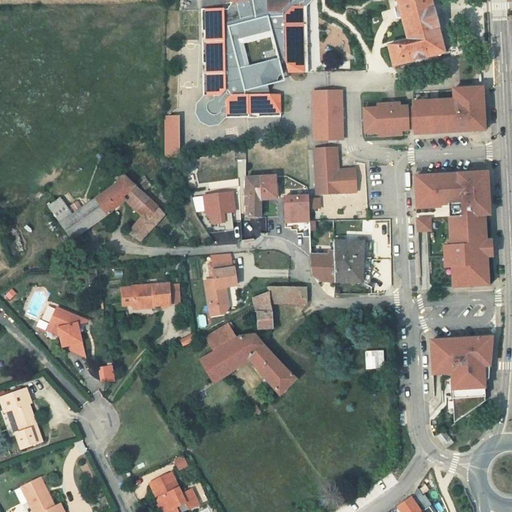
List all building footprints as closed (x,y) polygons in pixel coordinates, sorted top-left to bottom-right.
[(262,12),(249,15),(248,9),(245,0),(231,0),(234,12),(236,17),(219,21),(219,15),(218,0),(199,1),(199,22),(194,22),(194,34),(199,34),(199,54),(195,54),(195,66),(200,66),(201,88),(208,88),(208,92),(203,92),(200,93),(198,95),(196,97),(195,100),(195,102),(196,105),(197,107),(198,109),(201,110),(203,111),(206,111),(209,111),(211,109),(213,107),(214,105),(215,103),(218,103),(218,109),(239,109),(239,114),(252,114),(252,109),(273,109),(273,90),(263,90),(261,80),(272,78),(271,76),(271,74),(272,72),(274,71),(276,70),(272,53),(245,59),(240,37),(267,30),(262,12)] [(260,0),(261,6),(262,12),(267,30),(273,57),(279,56),(281,64),(301,64),(303,8),(289,8),(289,4),(293,3),(296,0),(260,0)] [(296,0),(293,3),(289,4),(289,8),(303,8),(303,0),(296,0)] [(425,3),(423,0),(393,0),(394,3),(389,4),(392,14),(397,13),(402,37),(385,41),(389,63),(436,50),(432,33),(425,3)] [(248,9),(249,15),(262,12),(261,6),(248,9)] [(236,17),(234,12),(219,15),(219,21),(236,17)] [(480,84),(471,85),(480,93),(480,89),(480,84)] [(451,96),(409,98),(410,131),(444,130),(444,125),(451,125),(451,129),(473,128),(481,120),(481,117),(480,101),(480,93),(471,85),(451,86),(451,96)] [(208,88),(201,88),(195,88),(188,96),(187,106),(192,115),(200,120),(212,120),(218,115),(218,109),(218,103),(215,103),(214,105),(213,107),(211,109),(209,111),(206,111),(203,111),(201,110),(198,109),(197,107),(196,105),(195,102),(195,100),(196,97),(198,95),(200,93),(203,92),(208,92),(208,88)] [(322,89),(309,90),(309,110),(322,110),(322,89)] [(334,89),(322,89),(322,110),(335,109),(334,89)] [(372,101),(372,105),(385,104),(385,109),(391,109),(391,104),(395,103),(395,100),(372,101)] [(404,127),(403,103),(395,103),(391,104),(391,109),(385,109),(385,104),(372,105),(358,106),(360,129),(368,129),(375,129),(397,128),(404,127)] [(178,113),(163,113),(163,153),(178,153),(178,113)] [(333,146),(309,147),(311,192),(351,191),(350,168),(333,168),(333,146)] [(424,173),(410,174),(412,206),(437,206),(437,203),(448,203),(449,215),(445,215),(446,245),(447,254),(447,264),(448,284),(476,283),(476,275),(483,275),(482,255),(487,255),(487,248),(486,239),(481,239),(480,214),(485,213),(484,195),(484,179),(474,170),(464,171),(437,172),(424,173)] [(254,174),(240,173),(240,215),(254,215),(254,194),(254,174)] [(254,174),(254,194),(261,194),(274,194),(274,178),(270,178),(270,174),(254,174)] [(159,211),(128,183),(119,175),(88,199),(56,220),(66,237),(89,222),(98,216),(107,210),(115,203),(118,199),(136,217),(121,231),(136,239),(139,236),(141,238),(146,234),(141,229),(145,225),(159,211)] [(281,194),(281,217),(301,217),(301,187),(277,187),(277,194),(281,194)] [(221,220),(220,209),(229,208),(227,190),(200,194),(202,211),(210,221),(221,220)] [(422,216),(413,216),(413,229),(423,228),(422,216)] [(314,278),(329,277),(355,278),(357,238),(331,237),(328,237),(328,247),(321,247),(321,250),(303,250),(303,252),(306,274),(314,278)] [(221,280),(234,278),(231,255),(209,258),(211,274),(203,275),(208,311),(225,308),(221,280)] [(122,302),(132,301),(152,299),(153,304),(169,302),(166,278),(121,282),(122,302)] [(250,311),(267,309),(266,304),(276,301),(281,300),(300,300),(299,282),(262,283),(262,288),(247,294),(249,305),(250,311)] [(153,306),(153,304),(152,299),(132,301),(132,308),(153,306)] [(64,341),(67,348),(81,354),(70,321),(82,317),(49,304),(42,323),(50,326),(56,344),(64,341)] [(267,309),(250,311),(251,326),(268,325),(267,309)] [(209,348),(230,336),(222,321),(199,334),(209,348)] [(230,336),(209,348),(196,357),(209,380),(242,358),(274,392),(290,376),(270,356),(248,332),(234,334),(230,336)] [(487,333),(427,337),(427,350),(435,350),(435,355),(428,355),(429,370),(447,369),(449,395),(450,419),(481,397),(480,376),(479,362),(485,362),(487,333)] [(365,370),(384,369),(383,350),(364,351),(365,370)] [(18,393),(23,392),(19,383),(0,390),(0,407),(4,406),(12,428),(8,430),(14,445),(36,437),(18,393)] [(433,436),(441,430),(439,427),(430,433),(433,436)] [(447,437),(441,430),(433,436),(440,444),(447,437)] [(183,456),(173,460),(177,470),(187,467),(183,456)] [(160,506),(163,511),(182,511),(188,509),(189,511),(193,511),(200,508),(188,487),(178,492),(175,486),(168,490),(158,471),(145,478),(160,506)] [(56,511),(46,489),(43,491),(35,475),(18,484),(31,511),(56,511)] [(395,501),(402,511),(410,511),(417,507),(418,506),(408,492),(395,501)]
